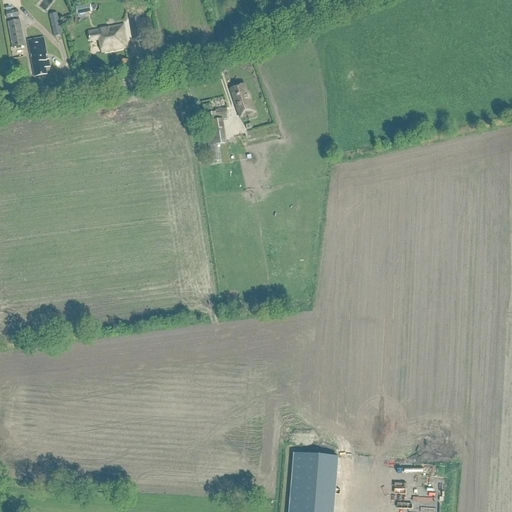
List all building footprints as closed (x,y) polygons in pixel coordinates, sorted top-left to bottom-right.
[(89,6),(78,5),(77,14),(89,14),(89,6)] [(18,11),(6,13),(7,19),(19,17),(18,11)] [(49,15),(53,37),(62,35),(57,14),(49,15)] [(130,17),(135,42),(143,41),(138,16),(130,17)] [(20,20),(7,23),(12,49),(25,46),(20,20)] [(123,26),(88,33),(90,43),(99,41),(102,54),(128,49),(123,26)] [(43,39),(28,42),(34,77),(46,75),(45,68),(49,67),(48,61),(47,61),(43,39)] [(244,85),(230,90),(239,119),(255,113),(249,97),(248,97),(244,85)] [(212,114),(203,116),(211,162),(219,160),(217,145),(226,144),(222,120),(213,122),(212,114)] [(294,455),(289,511),(333,511),(338,458),(294,455)]
